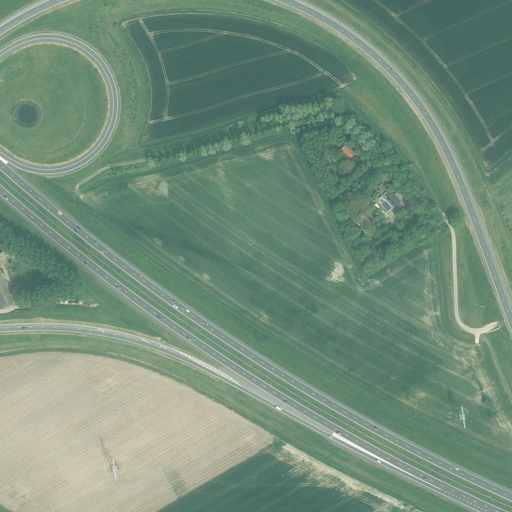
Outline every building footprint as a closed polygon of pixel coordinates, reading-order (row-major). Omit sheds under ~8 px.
[(350,158),(354,154),(346,145),(341,149),(350,158)] [(387,213),(399,203),(381,184),(377,187),(380,190),(378,192),(382,196),(376,201),(387,213)] [(356,219),(363,228),(370,223),(362,213),(356,219)] [(434,224),(430,227),(435,232),(439,229),(434,224)] [(0,273),(0,303),(3,309),(14,303),(0,273)]
